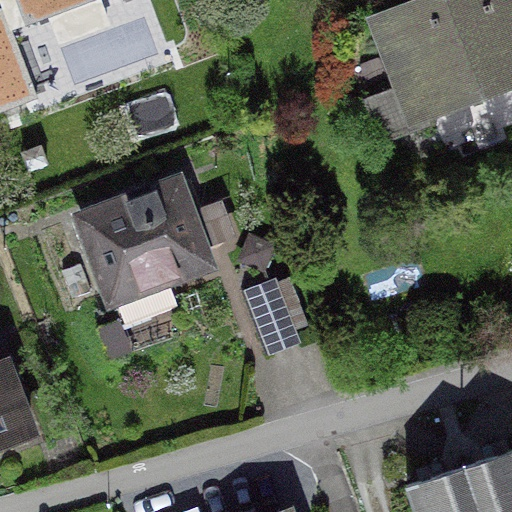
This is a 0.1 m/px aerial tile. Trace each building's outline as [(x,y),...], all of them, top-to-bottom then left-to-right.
[(511,0),(435,0),(374,23),(411,118),(511,79),(511,0)] [(223,231),(214,206),(184,217),(172,185),(78,221),(117,321),(171,300),(163,280),(202,265),(193,242),(223,231)] [(267,355),(294,343),(270,282),(243,293),(267,355)] [(0,363),(0,445),(27,436),(0,363)] [(511,511),(511,450),(460,468),(474,511),(511,511)] [(410,511),(474,511),(460,468),(402,487),(410,511)] [(203,511),(199,499),(160,511),(203,511)]
